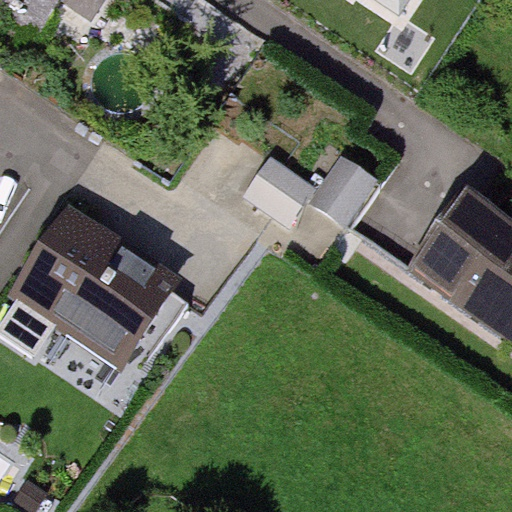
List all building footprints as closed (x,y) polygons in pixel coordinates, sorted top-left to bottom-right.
[(0,0),(0,9),(34,31),(48,9),(98,41),(125,0),(0,0)] [(412,0),(378,0),(403,16),(412,0)] [(373,187),(345,167),(316,209),(344,229),(373,187)] [(313,197),(280,174),(258,207),(291,229),(313,197)] [(511,232),(467,201),(402,293),(511,369),(511,232)] [(178,332),(60,249),(10,320),(128,403),(178,332)]
